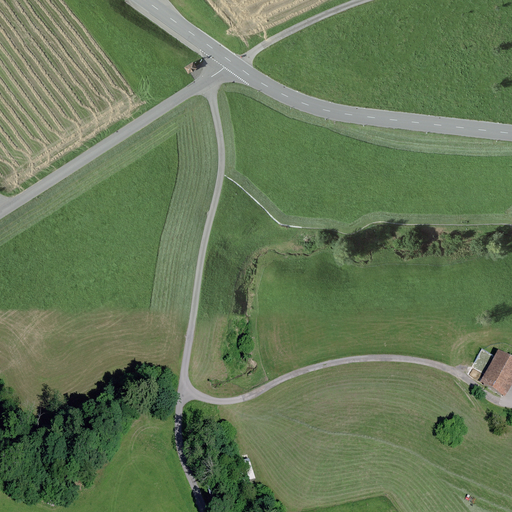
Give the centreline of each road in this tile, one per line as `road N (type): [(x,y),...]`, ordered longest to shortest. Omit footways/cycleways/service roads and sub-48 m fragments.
road 1 (unclassified): [(184,388),(226,402),(308,369),(372,357),(449,368),(511,406)]
road 2 (unclassified): [(208,79),(221,177),(184,388)]
road 3 (tertiary): [(511,134),(349,115),(304,103),(232,64)]
road 4 (residential): [(0,214),(208,79)]
road 5 (unclassified): [(184,388),(181,443),(205,511)]
